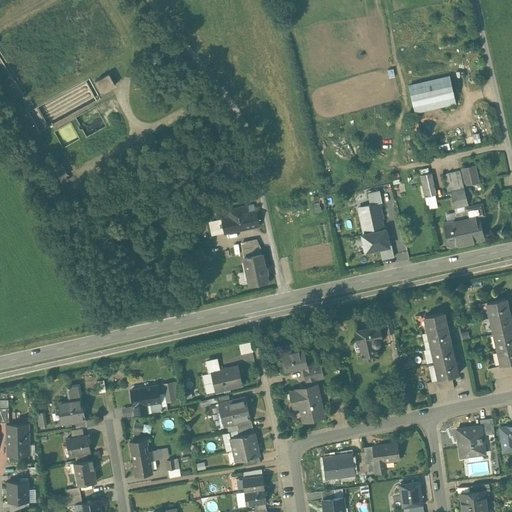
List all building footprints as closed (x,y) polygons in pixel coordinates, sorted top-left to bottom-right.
[(95,81),(101,92),(115,85),(109,73),(95,81)] [(450,76),(407,85),(414,114),(457,105),(450,76)] [(324,133),(313,136),(321,173),(332,170),(324,133)] [(475,167),(462,169),(464,177),(468,176),(469,180),(477,179),(475,167)] [(357,180),(355,169),(339,172),(342,183),(357,180)] [(451,192),(462,190),(461,185),(462,183),(460,171),(444,175),(448,193),(451,192)] [(437,206),(429,173),(420,175),(425,197),(429,208),(437,206)] [(462,190),(451,192),(455,207),(468,204),(464,189),(462,190)] [(379,202),(363,206),(364,209),(359,210),(361,218),(364,234),(383,230),(380,217),(379,213),(381,212),(379,202)] [(235,216),(247,213),(246,205),(228,209),(230,217),(222,219),(222,220),(235,217),(235,216)] [(247,213),(235,216),(235,217),(238,228),(237,228),(237,229),(258,225),(255,212),(247,213)] [(398,214),(392,216),(394,228),(401,227),(398,214)] [(478,215),(443,223),(449,247),(484,239),(478,215)] [(225,232),(237,229),(237,228),(238,228),(235,217),(222,220),(225,232)] [(364,234),(362,234),(364,245),(366,244),(368,250),(389,246),(385,229),(383,230),(364,234)] [(256,240),(241,243),(242,250),(260,246),(256,240)] [(265,268),(260,246),(242,250),(249,285),(268,281),(266,274),(268,273),(267,268),(265,268)] [(506,298),(487,302),(490,318),(509,313),(506,298)] [(443,312),(424,316),(428,332),(447,328),(443,312)] [(511,325),(509,313),(490,318),(494,333),(511,329),(511,325)] [(390,318),(383,320),(386,334),(393,333),(390,318)] [(372,326),(356,330),(356,332),(354,332),(356,342),(361,341),(362,349),(360,350),(361,350),(363,360),(379,357),(376,345),(378,345),(380,342),(379,339),(382,338),(380,327),(372,328),(372,326)] [(447,328),(428,332),(431,347),(450,343),(447,328)] [(511,329),(494,333),(497,349),(511,345),(511,329)] [(241,343),(243,352),(255,350),(253,341),(241,343)] [(361,341),(356,342),(355,342),(356,342),(355,342),(354,342),(354,343),(355,344),(354,344),(356,350),(355,350),(356,350),(356,351),(357,351),(360,350),(360,351),(361,350),(360,350),(362,349),(361,341)] [(450,343),(431,347),(434,360),(435,363),(454,359),(450,343)] [(511,345),(497,349),(501,365),(511,362),(511,345)] [(431,347),(425,349),(424,350),(425,353),(427,354),(428,362),(434,360),(431,347)] [(303,349),(291,352),(291,349),(281,352),(284,366),(293,364),(294,368),(307,365),(303,349)] [(454,359),(435,363),(435,365),(438,379),(452,376),(457,375),(454,359)] [(218,360),(206,362),(208,372),(211,372),(220,369),(218,360)] [(501,365),(500,365),(503,376),(509,375),(507,363),(501,365)] [(321,364),(315,366),(303,369),(306,381),(317,378),(318,378),(323,377),(321,364)] [(238,365),(220,369),(211,372),(215,391),(243,385),(238,365)] [(435,365),(429,367),(433,380),(438,379),(435,365)] [(500,365),(494,366),(497,378),(503,376),(500,365)] [(494,366),(488,368),(490,379),(497,378),(494,366)] [(452,376),(445,377),(448,389),(454,388),(452,376)] [(445,377),(438,379),(441,391),(448,389),(445,377)] [(438,379),(433,380),(435,392),(441,391),(438,379)] [(433,380),(426,382),(429,393),(435,392),(433,380)] [(173,383),(163,384),(166,401),(171,400),(170,392),(174,392),(173,383)] [(316,384),(296,389),(296,390),(289,391),(293,408),(300,407),(303,421),(324,416),(316,384)] [(78,385),(67,387),(70,400),(81,398),(78,385)] [(158,385),(131,390),(134,406),(135,415),(147,413),(146,404),(150,404),(161,402),(158,385)] [(340,387),(330,389),(333,401),(330,402),(333,414),(346,411),(340,387)] [(228,394),(217,397),(218,403),(230,400),(228,394)] [(245,396),(230,400),(218,403),(224,426),(237,423),(251,420),(245,396)] [(70,400),(58,403),(62,423),(75,421),(85,419),(82,398),(81,398),(70,400)] [(161,402),(150,404),(152,413),(162,411),(161,402)] [(8,408),(0,408),(0,420),(0,422),(9,421),(8,408)] [(44,412),(38,413),(41,426),(46,426),(44,412)] [(492,418),(480,419),(480,425),(481,425),(482,435),(494,433),(492,418)] [(85,419),(75,421),(76,428),(83,427),(87,427),(85,419)] [(251,420),(237,423),(238,429),(252,426),(251,420)] [(28,423),(7,424),(8,452),(29,452),(28,423)] [(511,424),(500,427),(503,451),(511,449),(511,424)] [(480,425),(457,429),(458,439),(460,439),(462,455),(460,455),(461,456),(485,453),(485,452),(482,453),(481,443),(483,443),(482,435),(481,425),(480,425)] [(252,426),(238,429),(237,429),(238,436),(254,432),(252,426)] [(76,428),(71,429),(72,437),(84,435),(83,427),(76,428)] [(238,436),(230,437),(233,449),(256,444),(254,432),(238,436)] [(72,437),(66,438),(69,456),(75,455),(76,462),(88,460),(87,453),(91,452),(88,434),(84,435),(72,437)] [(147,439),(130,441),(135,467),(134,467),(135,476),(152,473),(150,460),(154,460),(153,451),(149,451),(147,439)] [(397,442),(373,446),(376,473),(386,471),(384,461),(399,459),(397,442)] [(256,444),(233,449),(236,461),(243,459),(259,456),(259,455),(256,444)] [(373,446),(363,447),(366,472),(367,474),(376,473),(373,446)] [(363,451),(351,453),(354,474),(366,472),(363,451)] [(351,453),(324,457),(326,478),(354,474),(351,453)] [(259,456),(243,459),(245,465),(260,463),(259,456)] [(76,462),(75,462),(79,484),(96,481),(92,459),(88,460),(76,462)] [(174,459),(167,460),(168,470),(175,469),(174,459)] [(175,469),(168,470),(170,477),(180,475),(179,468),(175,469)] [(261,469),(244,472),(244,478),(262,475),(261,469)] [(244,478),(242,478),(244,491),(264,488),(263,475),(262,475),(244,478)] [(28,481),(7,481),(8,502),(9,502),(21,502),(29,501),(28,481)] [(419,481),(399,484),(402,507),(410,506),(422,504),(423,504),(419,481)] [(488,483),(471,485),(471,491),(484,490),(489,489),(488,483)] [(79,486),(65,489),(67,497),(81,494),(79,486)] [(264,488),(244,491),(244,494),(245,497),(246,505),(254,504),(265,502),(266,502),(264,488)] [(334,489),(321,491),(322,500),(335,498),(334,489)] [(471,491),(460,493),(462,507),(486,503),(484,490),(471,491)] [(81,494),(67,497),(68,505),(75,504),(82,503),(81,494)] [(244,494),(236,495),(238,506),(239,506),(238,505),(237,499),(238,498),(245,497),(244,494)] [(245,497),(238,498),(237,499),(238,505),(239,506),(246,505),(245,497)] [(335,498),(322,500),(323,511),(344,511),(343,497),(335,498)] [(82,503),(75,504),(76,511),(101,511),(99,500),(82,503)] [(487,511),(486,503),(462,507),(462,511),(487,511)]
